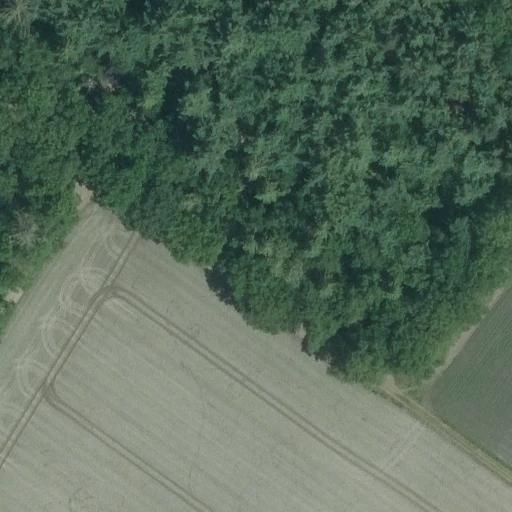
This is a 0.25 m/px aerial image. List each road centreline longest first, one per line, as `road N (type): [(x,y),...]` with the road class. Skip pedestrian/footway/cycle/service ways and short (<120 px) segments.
road 1 (track): [(404,381),(359,372),(118,197),(92,196)]
road 2 (track): [(511,266),(439,362),(404,381)]
road 3 (track): [(92,196),(76,205),(0,321)]
road 4 (track): [(404,381),(412,403),(511,475)]
road 5 (track): [(92,196),(75,163),(0,106)]
